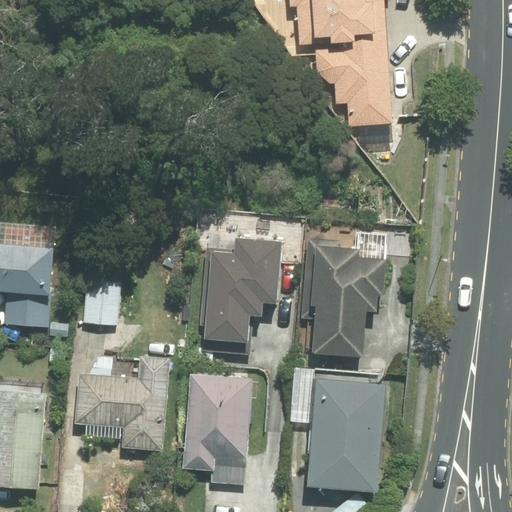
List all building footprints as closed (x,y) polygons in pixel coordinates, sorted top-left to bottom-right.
[(389,0),(296,0),(297,0),(304,1),(304,41),(323,41),(323,31),(340,31),(340,35),(364,35),(365,30),(389,30),(389,0)] [(367,45),(351,45),(321,47),(322,77),(339,76),(341,122),(395,119),(391,39),(367,40),(367,45)] [(64,238),(61,238),(61,224),(14,221),(13,235),(0,234),(0,284),(10,285),(8,322),(54,324),(56,287),(62,288),(64,238)] [(258,351),(260,310),(271,311),(272,296),(287,297),(290,234),(243,232),(242,244),(218,243),(212,348),(258,351)] [(374,351),(376,319),(376,304),(387,304),(387,291),(391,291),(393,253),(371,252),(371,241),(345,240),(345,235),(311,233),(307,315),(322,316),(321,349),(374,351)] [(123,320),(125,279),(89,277),(87,319),(123,320)] [(174,355),(146,353),(145,372),(84,369),(81,435),(128,437),(127,445),(170,447),(174,355)] [(195,367),(189,466),(220,468),(219,481),(253,483),(260,371),(195,367)] [(318,483),(328,484),(327,499),(367,501),(368,487),(385,488),(392,377),(326,373),(322,422),(312,422),(311,448),(321,448),(318,483)] [(54,387),(0,384),(0,481),(48,485),(54,387)]
